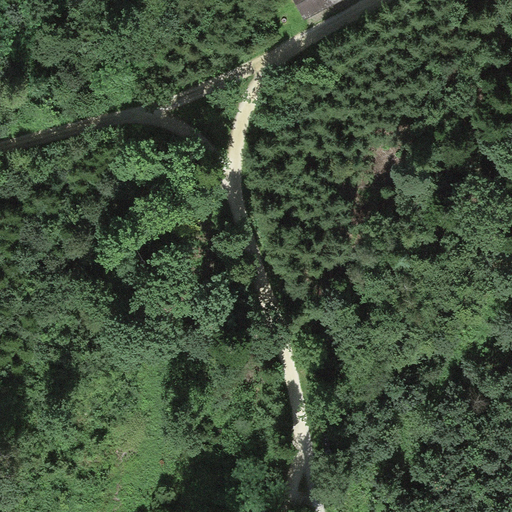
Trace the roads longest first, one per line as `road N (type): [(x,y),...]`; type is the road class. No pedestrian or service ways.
road 1 (track): [(282,511),(303,483),(297,432),(280,343),(226,174)]
road 2 (track): [(0,148),(144,109),(262,59)]
road 3 (track): [(262,59),(377,0)]
road 4 (track): [(226,174),(233,121),(262,59)]
